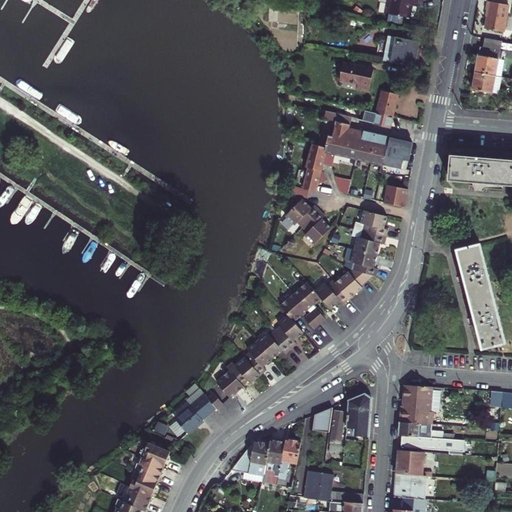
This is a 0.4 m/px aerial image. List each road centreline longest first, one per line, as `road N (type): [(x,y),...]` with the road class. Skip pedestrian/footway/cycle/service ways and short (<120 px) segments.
road 1 (residential): [(231,433),(366,347)]
road 2 (residential): [(356,335),(231,433)]
road 3 (residential): [(378,337),(409,289),(422,190)]
road 4 (residential): [(422,190),(399,276),(366,324)]
road 5 (residential): [(458,0),(435,122)]
road 6 (residential): [(392,370),(511,380)]
